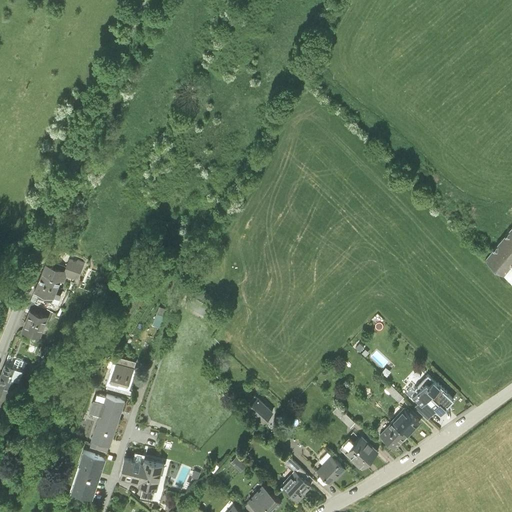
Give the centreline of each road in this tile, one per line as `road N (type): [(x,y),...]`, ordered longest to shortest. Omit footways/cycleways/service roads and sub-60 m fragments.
road 1 (residential): [(0,358),(144,0)]
road 2 (residential): [(325,511),(511,389)]
road 3 (track): [(156,353),(185,279),(174,268),(152,267),(110,304)]
road 4 (residential): [(101,511),(156,353)]
